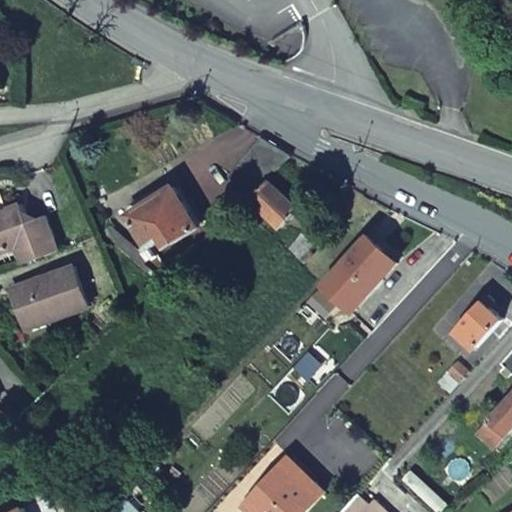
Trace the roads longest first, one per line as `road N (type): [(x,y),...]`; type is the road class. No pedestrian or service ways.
road 1 (residential): [(213,68),(396,186),(511,248)]
road 2 (tertiary): [(213,68),(511,175)]
road 3 (residential): [(0,161),(44,150),(66,112),(213,68)]
road 4 (tertiary): [(88,0),(213,68)]
